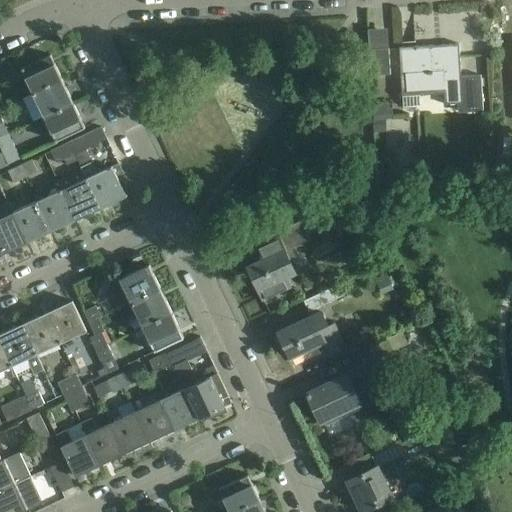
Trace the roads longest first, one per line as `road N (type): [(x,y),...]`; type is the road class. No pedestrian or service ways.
road 1 (residential): [(172,216),(78,10)]
road 2 (residential): [(273,417),(172,216)]
road 3 (residential): [(71,511),(273,417)]
road 4 (residential): [(0,296),(172,216)]
road 5 (residential): [(78,10),(229,0)]
